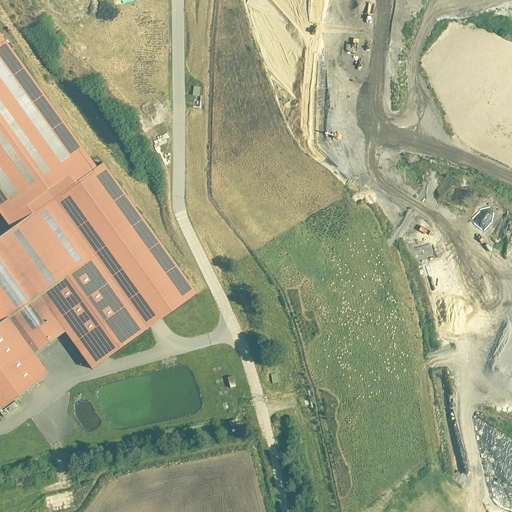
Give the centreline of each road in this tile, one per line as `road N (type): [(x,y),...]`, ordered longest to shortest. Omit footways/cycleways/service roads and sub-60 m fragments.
road 1 (track): [(231,330),(254,376),(282,511)]
road 2 (track): [(53,403),(64,489),(13,511)]
